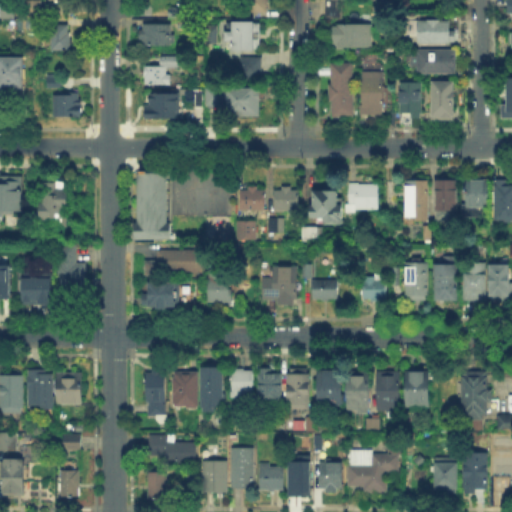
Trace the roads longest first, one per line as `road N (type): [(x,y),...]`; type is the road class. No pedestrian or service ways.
road 1 (residential): [(108,0),(112,511)]
road 2 (residential): [(0,335),(511,334)]
road 3 (residential): [(0,146),(511,145)]
road 4 (residential): [(297,0),(297,146)]
road 5 (residential): [(477,0),(477,145)]
